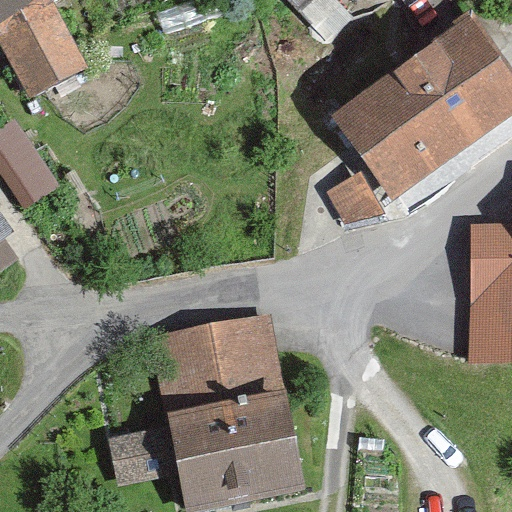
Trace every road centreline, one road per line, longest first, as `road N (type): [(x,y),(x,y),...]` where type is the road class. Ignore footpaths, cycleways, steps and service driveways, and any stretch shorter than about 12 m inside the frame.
road 1 (residential): [(333,279),(90,315)]
road 2 (residential): [(511,165),(333,279)]
road 3 (track): [(347,351),(333,511)]
road 4 (unclassified): [(90,315),(63,363),(0,436)]
road 5 (track): [(0,199),(60,287),(90,315)]
